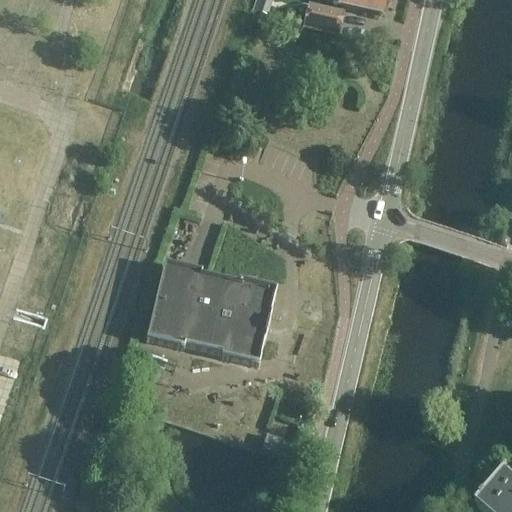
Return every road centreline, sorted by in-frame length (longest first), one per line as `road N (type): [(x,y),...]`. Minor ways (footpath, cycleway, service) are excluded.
road 1 (tertiary): [(316,511),(385,223)]
road 2 (tertiary): [(385,223),(432,0)]
road 3 (tertiary): [(501,261),(385,223)]
